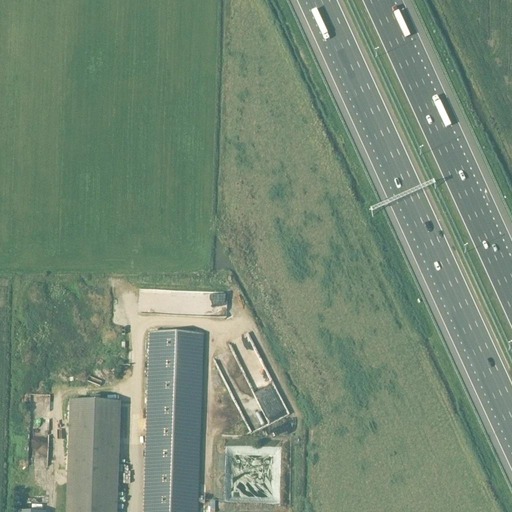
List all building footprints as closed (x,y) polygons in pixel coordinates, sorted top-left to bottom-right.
[(226,315),(227,292),(140,289),(139,313),(226,315)] [(142,511),(197,511),(203,335),(149,333),(142,511)] [(239,408),(248,431),(287,417),(278,394),(277,394),(271,377),(261,381),(267,398),(239,408)] [(115,511),(119,403),(100,402),(100,397),(89,397),(89,402),(70,401),(66,511),(115,511)] [(279,491),(280,448),(225,446),(225,462),(229,462),(230,455),(273,456),(273,463),(274,463),(273,491),(279,491)]
